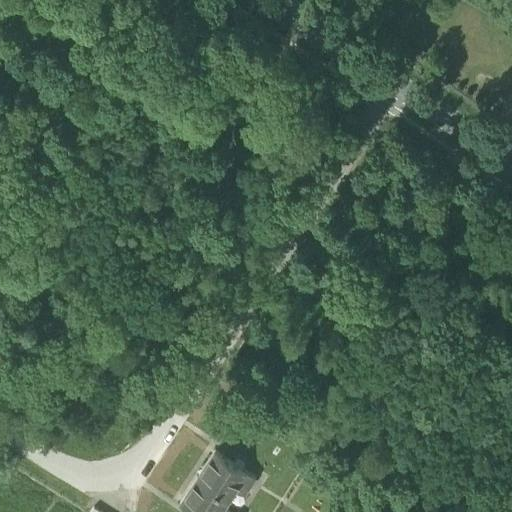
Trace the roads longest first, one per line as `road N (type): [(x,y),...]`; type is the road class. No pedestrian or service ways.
road 1 (unclassified): [(384,112),(129,471),(84,480),(0,432)]
road 2 (secondary): [(267,0),(396,84)]
road 3 (secondary): [(396,84),(511,160)]
